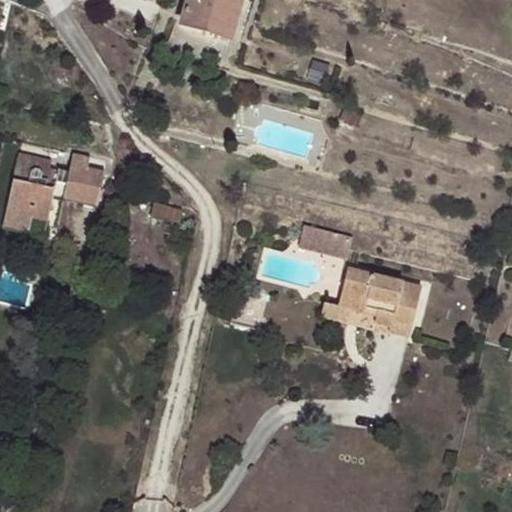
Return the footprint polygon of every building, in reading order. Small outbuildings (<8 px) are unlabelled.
[(189,0),(183,23),(230,38),(241,0),(189,0)] [(13,165),(3,214),(30,220),(31,215),(46,218),(51,194),(93,203),(102,167),(87,164),(89,155),(73,151),(69,170),(48,165),(47,175),(40,174),(40,172),(40,169),(38,167),(36,165),(33,165),(30,166),(27,169),(13,165)] [(154,205),(151,216),(178,223),(181,212),(154,205)] [(30,220),(3,214),(0,224),(42,234),(46,218),(31,215),(30,220)] [(303,226),(298,247),(347,259),(352,239),(303,226)] [(347,265),(340,304),(353,306),(367,310),(368,303),(382,307),(378,319),(394,322),(396,316),(416,321),(423,281),(347,265)] [(231,289),(227,308),(252,313),(256,294),(231,289)] [(353,306),(340,304),(327,300),(323,315),(350,322),(353,306)] [(252,313),(227,308),(224,319),(250,324),(252,313)] [(396,316),(394,322),(392,329),(413,333),(416,321),(396,316)]
